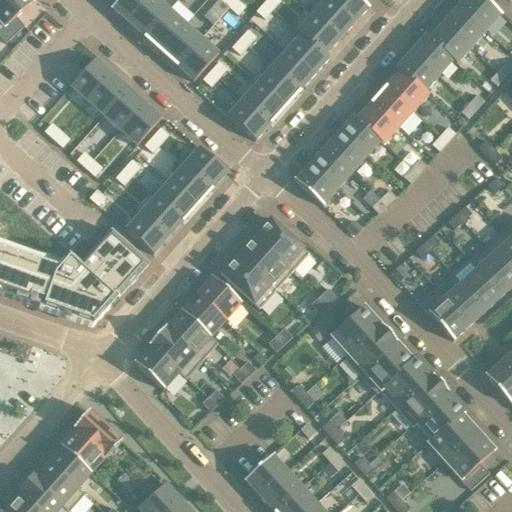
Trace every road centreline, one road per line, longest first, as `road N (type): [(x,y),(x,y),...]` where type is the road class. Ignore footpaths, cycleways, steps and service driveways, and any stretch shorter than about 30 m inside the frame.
road 1 (residential): [(511,429),(355,256),(266,178)]
road 2 (residential): [(71,0),(266,178)]
road 3 (residential): [(100,357),(266,178)]
road 4 (residential): [(266,178),(422,0)]
road 5 (residential): [(238,511),(100,357)]
road 6 (residential): [(0,471),(100,357)]
